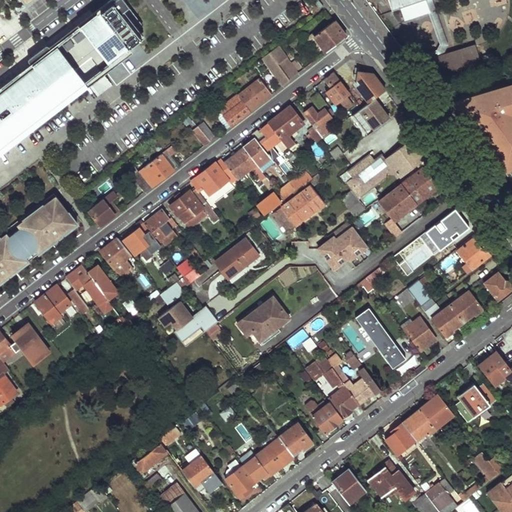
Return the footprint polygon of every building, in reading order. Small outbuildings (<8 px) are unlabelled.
[(0,149),(142,38),(135,29),(141,24),(122,0),(114,0),(111,3),(112,3),(70,35),(69,34),(69,33),(67,33),(66,34),(49,47),(48,47),(48,46),(47,46),(45,46),(29,59),(28,61),(28,62),(31,66),(0,89),(0,149)] [(9,0),(15,7),(17,10),(29,0),(9,0)] [(29,0),(17,10),(15,7),(12,9),(16,15),(36,0),(29,0)] [(389,0),(393,10),(423,0),(389,0)] [(429,13),(430,18),(411,24),(423,59),(449,50),(436,11),(429,13)] [(315,35),(326,52),(329,50),(338,43),(347,36),(341,28),(335,20),(329,25),(320,31),(315,35)] [(477,46),(430,60),(435,78),(482,64),(477,46)] [(278,47),(270,54),(269,52),(262,57),(271,69),(278,64),(286,58),(278,47)] [(278,64),(290,80),(298,73),(286,58),(278,64)] [(271,69),(283,85),(290,80),(278,64),(271,69)] [(326,91),(336,104),(341,101),(344,106),(353,100),(351,96),(348,98),(347,96),(351,93),(334,71),(327,76),(326,77),(333,86),(326,91)] [(356,86),(369,103),(375,99),(387,90),(374,72),(358,71),(356,86)] [(238,94),(250,110),(268,96),(272,93),(260,77),(238,94)] [(511,84),(509,85),(511,94),(511,96),(505,99),(501,88),(484,93),(476,99),(474,96),(469,98),(469,99),(462,104),(500,156),(497,159),(504,167),(507,165),(511,172),(511,118),(508,113),(511,110),(511,84)] [(511,96),(511,94),(509,85),(501,88),(505,99),(511,96)] [(229,122),(232,125),(250,110),(238,94),(214,112),(224,125),(229,122)] [(469,98),(456,102),(497,159),(500,156),(462,104),(469,99),(469,98)] [(353,116),(368,136),(391,118),(375,99),(369,103),(353,116)] [(288,147),(288,148),(296,142),(289,133),(294,129),(296,131),(304,124),(290,105),(288,106),(268,122),(270,124),(288,147)] [(316,129),(323,138),(331,132),(324,124),(320,127),(318,126),(331,117),(325,108),(318,114),(312,107),(305,113),(313,125),(316,129)] [(199,124),(211,141),(216,137),(204,120),(199,124)] [(192,129),(205,146),(211,141),(199,124),(192,129)] [(255,138),(272,159),(279,154),(273,145),(277,142),(284,151),(288,147),(270,124),(262,130),(268,137),(265,139),(257,129),(252,133),(255,138)] [(308,129),(311,133),(316,129),(313,125),(308,129)] [(313,138),(317,143),(321,139),(323,138),(316,129),(311,133),(310,134),(313,138)] [(346,183),(352,189),(359,199),(390,175),(392,166),(398,166),(405,174),(428,157),(430,160),(436,156),(428,146),(419,133),(386,158),(383,153),(375,159),(373,157),(351,174),(353,178),(346,183)] [(260,169),(272,159),(255,138),(244,147),(257,164),(260,169)] [(139,170),(151,187),(174,169),(163,156),(169,152),(171,154),(176,150),(173,144),(139,170)] [(232,173),(237,179),(257,164),(244,147),(224,162),(232,173)] [(331,152),(336,160),(343,154),(338,147),(331,152)] [(348,171),(351,174),(373,157),(371,153),(348,171)] [(201,182),(210,194),(231,178),(229,175),(232,173),(224,162),(220,158),(205,170),(191,181),(195,186),(201,182)] [(437,158),(402,184),(416,204),(439,186),(428,172),(432,169),(435,173),(444,166),(437,158)] [(313,164),(306,170),(309,174),(317,168),(313,164)] [(309,174),(312,178),(315,176),(320,173),(317,168),(309,174)] [(256,173),(269,189),(273,185),(261,169),(256,173)] [(135,179),(144,192),(151,187),(139,170),(128,179),(130,183),(135,179)] [(291,183),(296,190),(304,184),(312,178),(309,174),(306,170),(291,183)] [(348,171),(341,176),(344,179),(351,174),(348,171)] [(353,178),(351,174),(344,179),(346,183),(353,178)] [(304,184),(306,188),(312,185),(312,186),(318,181),(315,176),(312,178),(304,184)] [(278,192),(284,199),(296,190),(291,183),(278,192)] [(380,202),(394,221),(416,204),(402,184),(380,202)] [(274,211),(288,230),(325,202),(312,186),(312,185),(306,188),(283,207),(281,205),(274,211)] [(179,216),(185,223),(203,210),(208,216),(214,225),(221,220),(196,188),(191,192),(190,190),(170,205),(178,216),(179,216)] [(342,197),(351,209),(361,202),(359,199),(352,189),(342,197)] [(87,210),(99,226),(115,214),(107,203),(113,199),(117,196),(113,190),(87,210)] [(260,209),(264,214),(272,209),(279,203),(284,199),(278,192),(277,190),(257,205),(260,209)] [(107,203),(115,214),(121,210),(113,199),(107,203)] [(62,232),(64,235),(77,225),(58,200),(45,209),(27,224),(3,242),(0,238),(0,284),(4,281),(2,279),(4,276),(5,277),(7,278),(9,277),(7,274),(13,270),(15,272),(53,244),(51,241),(56,237),(58,239),(59,238),(60,237),(60,236),(59,234),(62,232)] [(279,203),(272,209),(274,211),(281,205),(279,203)] [(24,220),(27,224),(45,209),(43,206),(24,220)] [(160,243),(160,244),(163,241),(165,244),(177,235),(166,220),(169,217),(163,210),(145,224),(160,243)] [(203,210),(185,223),(196,224),(208,216),(203,210)] [(470,228),(456,210),(427,232),(441,250),(454,240),(449,232),(454,228),(460,235),(470,228)] [(399,227),(394,221),(388,225),(393,232),(399,227)] [(123,240),(135,255),(140,252),(148,261),(154,256),(150,251),(160,243),(145,224),(143,222),(138,226),(139,228),(123,240)] [(330,239),(333,237),(336,240),(353,227),(349,222),(329,237),(330,239)] [(334,269),(366,245),(353,227),(336,240),(333,237),(318,248),(334,269)] [(399,227),(393,232),(396,236),(402,231),(399,227)] [(454,240),(460,235),(454,228),(449,232),(454,240)] [(458,249),(472,267),(489,254),(475,235),(458,249)] [(101,250),(116,270),(117,269),(122,275),(132,267),(125,259),(131,255),(118,237),(109,244),(101,250)] [(215,263),(231,284),(262,260),(246,239),(215,263)] [(416,240),(396,255),(401,262),(421,247),(416,240)] [(367,246),(366,245),(349,258),(350,259),(367,246)] [(181,271),(185,275),(194,268),(188,260),(178,267),(181,271)] [(85,283),(109,315),(116,310),(108,299),(88,273),(82,265),(76,270),(66,277),(75,289),(76,290),(85,283)] [(88,273),(108,299),(118,291),(98,265),(88,273)] [(429,272),(434,279),(438,276),(441,280),(446,275),(438,265),(429,272)] [(485,283),(498,300),(511,289),(511,286),(511,284),(509,281),(506,281),(499,272),(485,283)] [(156,287),(161,293),(180,278),(176,273),(156,287)] [(418,279),(425,288),(431,282),(425,274),(418,279)] [(372,284),(367,277),(361,282),(366,288),(372,284)] [(415,298),(425,312),(436,303),(425,288),(418,279),(407,288),(415,298)] [(168,303),(185,291),(177,282),(161,294),(166,300),(168,303)] [(36,301),(52,323),(61,316),(59,313),(72,304),(57,284),(43,295),(36,301)] [(397,296),(405,306),(415,298),(407,288),(397,296)] [(69,293),(83,312),(89,307),(76,290),(75,289),(69,293)] [(451,304),(464,321),(481,307),(468,290),(451,304)] [(161,304),(166,300),(161,294),(156,298),(161,304)] [(273,295),(237,323),(247,335),(253,331),(260,340),(278,327),(290,317),(273,295)] [(124,302),(133,314),(140,309),(131,296),(124,302)] [(180,300),(159,316),(166,325),(172,321),(178,329),(193,317),(180,300)] [(432,318),(446,335),(464,321),(451,304),(442,310),(436,303),(425,312),(431,319),(432,318)] [(370,307),(356,316),(393,367),(406,358),(370,307)] [(403,328),(420,351),(436,338),(420,316),(403,328)] [(172,321),(166,325),(172,333),(178,329),(172,321)] [(17,340),(11,345),(16,352),(22,348),(32,361),(48,350),(28,323),(12,335),(17,340)] [(213,341),(224,333),(217,324),(206,332),(213,341)] [(281,330),(278,327),(260,340),(263,344),(281,330)] [(0,356),(1,359),(3,362),(16,352),(11,345),(0,330),(0,356)] [(496,350),(489,355),(491,358),(494,361),(501,356),(496,350)] [(346,359),(354,369),(361,363),(355,353),(346,359)] [(328,361),(323,354),(314,362),(323,374),(333,386),(336,384),(340,390),(330,397),(344,416),(352,410),(350,409),(359,402),(345,383),(334,369),(328,361)] [(328,361),(334,369),(339,365),(343,363),(337,354),(328,361)] [(489,355),(478,364),(480,366),(491,358),(489,355)] [(501,356),(494,361),(505,375),(505,376),(510,382),(511,380),(511,365),(510,368),(501,356)] [(491,358),(480,366),(494,385),(505,376),(505,375),(494,361),(491,358)] [(0,403),(1,404),(8,398),(17,392),(2,372),(8,367),(3,362),(1,359),(0,359),(0,403)] [(252,368),(255,372),(263,366),(260,362),(252,368)] [(323,374),(314,362),(306,368),(315,381),(323,374)] [(334,369),(345,383),(350,379),(339,365),(334,369)] [(359,402),(360,403),(380,388),(364,366),(358,370),(363,378),(354,384),(350,379),(345,383),(359,402)] [(218,388),(220,390),(233,380),(231,377),(218,388)] [(461,399),(456,403),(469,419),(496,398),(482,381),(476,386),(473,382),(458,394),(461,399)] [(227,388),(231,393),(239,386),(236,382),(227,388)] [(192,396),(199,405),(205,401),(198,392),(192,396)] [(438,393),(420,407),(436,427),(453,413),(438,393)] [(8,398),(1,404),(4,408),(11,402),(8,398)] [(307,407),(325,432),(343,419),(330,401),(321,409),(315,401),(312,400),(307,404),(307,407)] [(199,405),(207,416),(213,411),(205,401),(199,405)] [(214,417),(221,426),(237,413),(231,404),(214,417)] [(420,407),(402,421),(416,439),(426,431),(430,432),(436,427),(420,407)] [(387,436),(385,437),(398,453),(416,439),(402,421),(386,433),(387,436)] [(279,436),(294,455),(312,441),(297,422),(279,436)] [(161,434),(167,442),(181,432),(175,424),(161,434)] [(263,448),(278,468),(294,455),(279,436),(263,448)] [(129,461),(135,470),(139,467),(141,470),(164,451),(157,442),(156,443),(154,441),(145,449),(146,451),(136,458),(135,456),(129,461)] [(243,464),(255,480),(263,474),(266,477),(278,468),(263,448),(255,455),(251,449),(240,457),(243,464)] [(473,469),(470,471),(478,481),(481,486),(486,482),(499,472),(489,459),(483,450),(474,457),(487,474),(484,476),(480,471),(477,474),(473,469)] [(499,451),(489,459),(499,472),(510,464),(511,461),(511,454),(506,459),(499,451)] [(181,469),(193,486),(213,470),(200,454),(181,469)] [(375,472),(369,476),(383,494),(389,489),(395,484),(398,487),(405,497),(415,489),(398,468),(396,469),(390,461),(392,459),(390,457),(373,470),(375,472)] [(225,478),(240,497),(251,488),(249,485),(255,480),(243,464),(225,478)] [(349,467),(332,481),(348,502),(366,489),(349,467)] [(143,482),(148,489),(162,479),(156,472),(143,482)] [(443,477),(425,491),(441,511),(448,511),(458,504),(450,493),(454,490),(443,477)] [(500,481),(486,492),(502,511),(511,511),(511,480),(505,486),(500,481)] [(155,495),(168,511),(199,511),(175,481),(155,495)] [(461,491),(458,493),(461,496),(464,500),(481,486),(478,481),(463,493),(461,491)] [(395,484),(389,489),(391,492),(398,487),(395,484)] [(92,491),(79,501),(84,508),(97,498),(92,491)] [(420,511),(441,511),(425,491),(412,501),(420,511)] [(64,510),(64,511),(84,511),(76,501),(64,510)] [(287,502),(275,511),(322,511),(315,502),(301,511),(295,511),(288,502),(287,502)]
